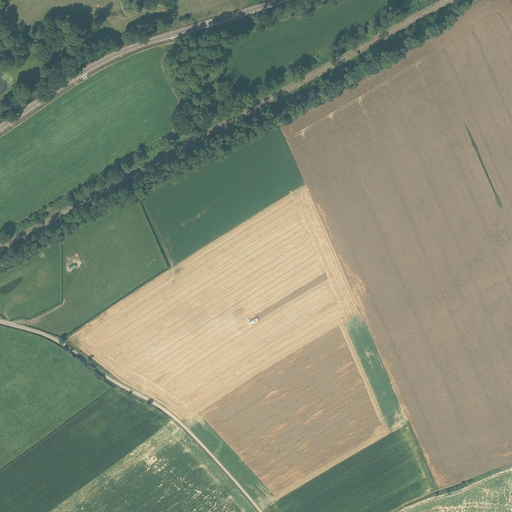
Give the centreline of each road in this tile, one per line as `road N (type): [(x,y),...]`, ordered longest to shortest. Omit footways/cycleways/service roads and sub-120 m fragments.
road 1 (unclassified): [(0,322),(54,339),(163,409),(260,511)]
road 2 (tertiary): [(0,128),(132,47),(281,0)]
